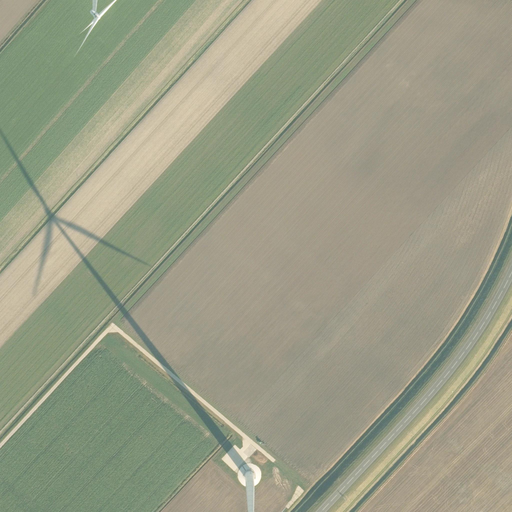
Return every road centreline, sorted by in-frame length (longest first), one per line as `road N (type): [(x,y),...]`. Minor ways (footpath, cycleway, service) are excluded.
road 1 (trunk): [(320,511),(447,372),(511,270)]
road 2 (track): [(358,511),(511,333)]
